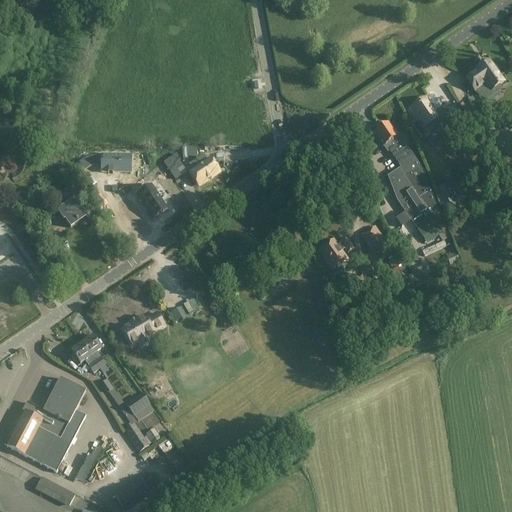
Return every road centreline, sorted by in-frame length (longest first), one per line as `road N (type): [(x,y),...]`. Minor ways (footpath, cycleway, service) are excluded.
road 1 (unclassified): [(0,353),(284,157)]
road 2 (unclassified): [(284,157),(511,1)]
road 3 (unclassified): [(284,157),(256,0)]
